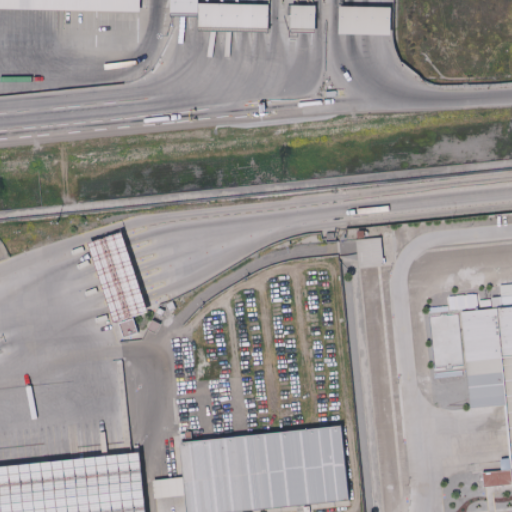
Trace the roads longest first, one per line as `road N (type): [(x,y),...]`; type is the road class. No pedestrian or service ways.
road 1 (secondary): [(511,191),(235,225),(131,247)]
road 2 (secondary): [(0,140),(323,109)]
road 3 (secondary): [(323,109),(511,96)]
